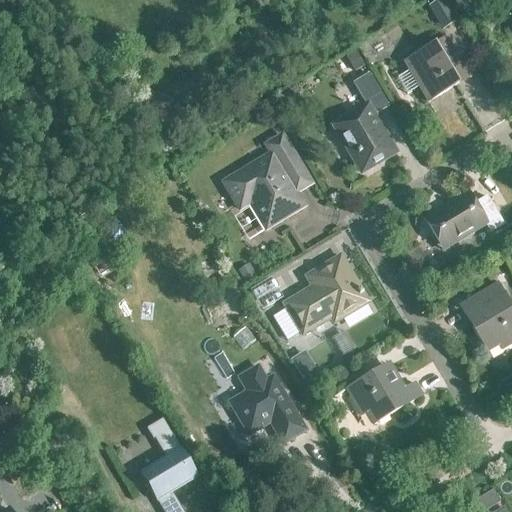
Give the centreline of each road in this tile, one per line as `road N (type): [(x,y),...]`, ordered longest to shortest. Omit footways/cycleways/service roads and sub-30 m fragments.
road 1 (residential): [(495,449),(378,269),(361,229),(511,139)]
road 2 (residential): [(391,511),(495,449)]
